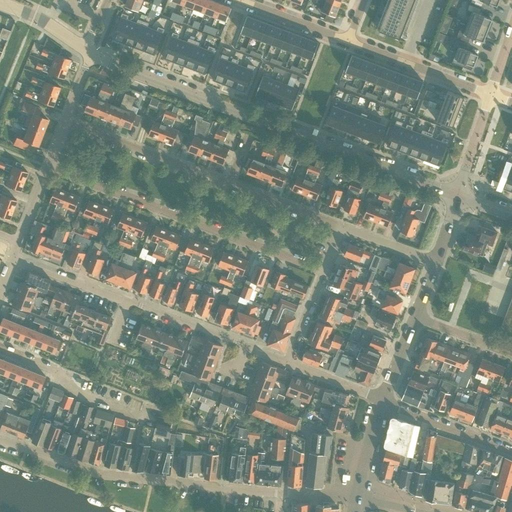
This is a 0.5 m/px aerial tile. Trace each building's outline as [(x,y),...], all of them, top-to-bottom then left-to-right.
[(138,11),(142,0),(127,0),(125,6),(138,11)] [(193,8),(196,0),(184,0),(183,4),(193,8)] [(204,12),(208,0),(196,0),(193,8),(204,12)] [(215,16),(220,4),(210,0),(208,0),(204,12),(215,16)] [(335,16),(339,5),(326,0),(322,11),(335,16)] [(390,0),(379,30),(400,38),(415,0),(390,0)] [(231,8),(220,4),(215,16),(226,21),(231,8)] [(488,31),(492,19),(479,14),(481,9),(469,4),(465,14),(470,16),(467,23),(488,31)] [(123,42),(131,21),(126,19),(128,16),(129,11),(125,10),(123,14),(122,14),(113,39),(123,42)] [(154,19),(156,13),(150,10),(148,16),(154,19)] [(170,18),(176,20),(179,15),(172,12),(170,18)] [(179,15),(176,20),(182,23),(185,17),(179,15)] [(247,16),(241,32),(251,36),(257,19),(247,16)] [(144,50),(152,29),(146,27),(149,21),(144,19),(144,22),(143,21),(134,46),(144,50)] [(257,19),(251,36),(261,40),(267,23),(257,19)] [(134,46),(143,21),(138,20),(137,23),(131,21),(123,42),(134,46)] [(198,29),(201,23),(194,20),(192,26),(198,29)] [(267,23),(261,40),(271,44),(278,27),(267,23)] [(470,37),(483,42),(488,31),(467,23),(465,29),(460,28),(456,37),(468,42),(470,37)] [(203,30),(209,33),(211,27),(205,24),(203,30)] [(157,31),(152,29),(144,50),(154,54),(164,29),(158,27),(157,31)] [(211,27),(209,33),(215,35),(217,29),(211,27)] [(278,27),(271,44),(282,48),(288,31),(278,27)] [(288,31),(282,48),(292,51),(298,35),(288,31)] [(0,37),(6,40),(8,35),(0,32),(0,37)] [(174,62),(182,40),(177,38),(178,35),(173,33),(164,58),(174,62)] [(298,35),(292,51),(302,55),(308,39),(298,35)] [(184,65),(194,40),(189,39),(187,42),(182,40),(174,62),(184,65)] [(308,39),(302,55),(312,59),(319,43),(308,39)] [(194,69),(202,48),(197,46),(198,42),(194,40),(184,65),(194,69)] [(455,40),(451,50),(456,52),(452,62),(471,70),(473,66),(474,66),(478,55),(465,50),(467,44),(455,40)] [(208,50),(202,48),(194,69),(205,73),(214,48),(209,46),(208,50)] [(52,63),(67,69),(70,60),(54,53),(48,51),(42,49),(40,54),(54,60),(52,63)] [(213,79),(223,83),(232,62),(226,60),(228,57),(225,56),(227,52),(223,51),(222,54),(222,55),(213,79)] [(352,55),(345,72),(356,75),(362,59),(352,55)] [(223,83),(234,87),(242,66),(237,64),(238,60),(233,59),(232,62),(223,83)] [(362,59),(356,75),(366,79),(372,62),(362,59)] [(63,79),(67,69),(52,63),(51,67),(43,64),(43,65),(37,62),(35,68),(63,79)] [(372,62),(366,79),(376,83),(382,66),(372,62)] [(242,66),(234,87),(244,91),(254,66),(248,64),(247,68),(242,66)] [(382,66),(376,83),(386,87),(393,70),(382,66)] [(393,70),(386,87),(397,91),(403,74),(393,70)] [(403,74),(397,91),(407,95),(413,78),(403,74)] [(263,75),(255,95),(267,100),(275,80),(263,75)] [(42,91),(56,97),(60,87),(32,76),(30,82),(35,84),(43,87),(42,91)] [(413,78),(407,95),(417,98),(423,82),(413,78)] [(275,80),(267,100),(280,105),(287,85),(275,80)] [(107,86),(108,87),(108,84),(104,82),(103,85),(102,85),(99,94),(104,96),(107,86)] [(287,85),(280,105),(292,110),(300,90),(287,85)] [(113,88),(108,87),(107,86),(104,96),(109,98),(113,88)] [(52,106),(56,97),(42,91),(41,95),(32,92),(26,90),(24,95),(52,106)] [(447,91),(444,101),(460,107),(464,97),(447,91)] [(119,124),(130,95),(125,93),(119,107),(113,105),(108,119),(119,124)] [(135,97),(130,95),(119,124),(131,128),(132,124),(138,127),(142,116),(130,112),(133,106),(132,106),(135,97)] [(102,101),(90,96),(85,111),(96,115),(102,101)] [(108,119),(113,105),(102,101),(96,115),(108,119)] [(444,101),(440,111),(457,117),(460,107),(444,101)] [(28,127),(42,132),(47,119),(38,116),(41,109),(24,102),(21,109),(26,111),(25,115),(27,115),(24,125),(28,126),(28,127)] [(337,127),(344,110),(346,104),(341,103),(339,108),(333,106),(327,123),(337,127)] [(347,130),(356,108),(351,106),(349,112),(344,110),(337,127),(347,130)] [(357,134),(364,117),(359,115),(361,110),(356,108),(347,130),(357,134)] [(161,140),(171,112),(165,110),(163,116),(161,123),(154,121),(148,135),(161,140)] [(367,138),(376,116),(377,112),(373,110),(371,114),(369,119),(364,117),(357,134),(367,138)] [(440,111),(436,120),(453,127),(457,117),(440,111)] [(177,114),(171,112),(161,140),(173,144),(179,131),(171,128),(174,120),(175,120),(177,114)] [(200,155),(206,140),(202,139),(207,127),(208,127),(210,123),(202,119),(203,117),(196,114),(194,119),(196,120),(194,136),(189,150),(200,155)] [(381,118),(376,116),(367,138),(378,142),(384,125),(379,123),(381,118)] [(37,145),(42,132),(28,127),(28,126),(24,125),(22,125),(22,124),(13,121),(11,126),(26,132),(23,140),(16,137),(13,144),(25,149),(28,142),(37,145)] [(398,150),(406,129),(401,127),(402,123),(397,121),(387,146),(398,150)] [(408,154),(416,132),(411,130),(412,127),(407,125),(406,129),(398,150),(408,154)] [(219,140),(223,130),(217,128),(214,138),(219,140)] [(228,132),(223,130),(219,140),(224,142),(228,132)] [(418,157),(427,132),(423,131),(421,134),(416,132),(408,154),(418,157)] [(428,161),(436,140),(431,138),(432,134),(427,132),(418,157),(428,161)] [(441,142),(436,140),(428,161),(439,165),(448,140),(443,138),(441,142)] [(217,145),(206,140),(200,155),(212,159),(217,145)] [(266,157),(270,148),(267,147),(268,144),(259,141),(257,148),(263,150),(261,156),(266,157)] [(228,149),(217,145),(212,159),(223,163),(228,149)] [(259,177),(270,181),(276,167),(270,165),(272,159),(275,150),(270,148),(266,157),(264,163),(259,177)] [(276,167),(270,181),(282,186),(287,171),(281,169),(283,164),(286,155),(280,153),(277,161),(278,162),(276,167)] [(259,177),(264,163),(253,158),(247,173),(259,177)] [(304,195),(317,160),(311,158),(307,171),(304,178),(297,176),(292,190),(304,195)] [(323,162),(317,160),(304,195),(317,199),(322,185),(315,182),(318,175),(323,162)] [(9,176),(24,181),(27,172),(0,161),(0,167),(3,169),(11,172),(9,176)] [(511,191),(511,162),(511,163),(502,187),(511,191)] [(335,176),(338,168),(333,166),(330,174),(327,182),(331,184),(331,186),(324,202),(336,207),(342,191),(336,188),(339,180),(334,179),(335,176)] [(360,192),(365,179),(354,174),(346,195),(349,196),(344,210),(355,214),(360,199),(356,197),(358,191),(360,192)] [(20,191),(24,181),(9,176),(8,180),(6,179),(0,177),(0,176),(0,183),(4,185),(20,191)] [(49,222),(55,224),(68,192),(55,187),(50,201),(57,204),(54,212),(53,211),(51,217),(52,217),(49,222)] [(381,208),(387,210),(389,203),(390,203),(392,196),(391,196),(394,190),(388,188),(386,194),(380,192),(378,198),(384,201),(381,208)] [(68,192),(55,224),(61,226),(65,216),(65,215),(67,208),(75,211),(80,197),(68,192)] [(0,204),(13,210),(16,200),(0,193),(0,204)] [(409,207),(413,197),(406,194),(402,204),(409,207)] [(83,214),(96,219),(101,205),(89,200),(83,214)] [(376,222),(381,208),(369,203),(363,217),(376,222)] [(424,222),(431,205),(425,203),(422,211),(418,210),(415,211),(408,209),(402,225),(404,226),(401,232),(412,236),(419,219),(424,222)] [(0,215),(9,219),(13,210),(0,204),(0,215)] [(93,226),(91,233),(96,235),(101,221),(108,224),(114,209),(101,205),(96,219),(93,226)] [(381,208),(376,222),(388,227),(394,212),(387,210),(381,208)] [(129,232),(135,218),(122,213),(117,227),(124,230),(121,237),(120,237),(118,244),(124,246),(126,239),(127,239),(130,232),(129,232)] [(147,222),(135,218),(129,232),(130,232),(142,237),(147,222)] [(84,231),(91,233),(93,226),(87,224),(84,231)] [(32,250),(39,252),(46,236),(40,234),(41,231),(43,232),(45,227),(40,225),(34,239),(36,240),(32,250)] [(39,252),(51,257),(62,228),(56,226),(52,236),(53,237),(53,239),(46,236),(39,252)] [(151,240),(163,244),(163,245),(169,230),(156,226),(151,240)] [(479,226),(475,236),(468,233),(466,240),(465,240),(462,249),(479,255),(479,254),(483,256),(485,248),(482,247),(483,242),(492,246),(497,232),(479,226)] [(62,228),(51,257),(60,260),(65,248),(68,249),(69,245),(62,242),(63,240),(64,241),(68,231),(62,228)] [(163,244),(160,252),(158,258),(157,258),(162,260),(164,261),(166,254),(168,247),(176,249),(181,235),(169,230),(163,245),(163,244)] [(88,239),(83,236),(80,243),(89,246),(91,240),(88,239)] [(133,241),(127,239),(126,239),(124,246),(130,248),(133,241)] [(186,269),(191,271),(202,243),(190,239),(184,253),(191,255),(188,263),(186,269)] [(98,257),(100,251),(102,247),(97,245),(98,242),(91,240),(88,249),(94,252),(93,255),(92,255),(86,270),(98,275),(104,259),(98,257)] [(75,242),(70,256),(67,263),(73,265),(73,267),(76,268),(78,267),(79,268),(85,253),(77,250),(79,244),(75,242)] [(202,243),(191,271),(197,273),(200,267),(199,267),(202,259),(209,262),(215,248),(202,243)] [(369,258),(369,256),(371,253),(364,250),(364,249),(349,244),(344,255),(360,261),(362,255),(369,258)] [(504,248),(501,256),(496,267),(501,269),(508,250),(504,248)] [(218,266),(229,270),(230,270),(236,256),(223,251),(218,266)] [(107,278),(118,283),(129,255),(123,253),(118,265),(112,263),(107,278)] [(129,255),(118,283),(130,287),(136,272),(129,270),(134,257),(129,255)] [(230,270),(229,270),(226,277),(227,278),(225,284),(231,286),(233,281),(232,281),(236,272),(243,275),(248,261),(236,256),(230,270)] [(378,268),(386,271),(410,280),(415,269),(400,263),(397,270),(388,266),(391,260),(382,257),(378,268)] [(145,261),(143,267),(135,289),(140,291),(140,292),(143,293),(145,293),(146,293),(152,279),(144,276),(146,271),(149,272),(152,262),(146,260),(145,261)] [(262,286),(269,269),(257,264),(251,281),(246,279),(244,285),(240,296),(249,300),(254,302),(258,291),(254,290),(257,284),(262,286)] [(341,264),(337,274),(351,280),(354,281),(356,275),(358,271),(341,264)] [(167,268),(164,267),(160,266),(159,270),(149,294),(154,296),(154,297),(157,299),(159,298),(160,299),(166,284),(158,281),(162,272),(165,273),(167,268)] [(364,280),(371,283),(375,272),(368,269),(364,280)] [(386,271),(384,276),(393,280),(391,286),(406,292),(410,280),(386,271)] [(29,272),(24,283),(37,288),(42,277),(29,272)] [(285,275),(276,272),(271,285),(280,289),(283,281),(292,285),(289,292),(303,298),(305,295),(306,296),(308,290),(307,289),(308,286),(285,277),(285,275)] [(176,280),(177,280),(174,288),(168,285),(163,300),(173,303),(181,282),(183,283),(186,275),(179,273),(176,280)] [(351,280),(337,274),(333,284),(346,289),(344,295),(356,299),(359,292),(353,290),(356,282),(351,280)] [(227,278),(226,277),(221,276),(219,282),(225,284),(227,278)] [(42,277),(37,288),(39,289),(52,294),(55,287),(50,285),(51,280),(42,277)] [(190,278),(189,282),(188,282),(183,295),(184,295),(180,306),(186,308),(185,310),(190,312),(191,310),(192,311),(198,294),(191,291),(195,280),(190,278)] [(384,282),(374,278),(372,284),(382,288),(384,282)] [(21,282),(17,293),(42,303),(44,298),(39,296),(37,297),(36,297),(39,289),(37,288),(24,283),(21,282)] [(212,285),(209,284),(204,283),(202,288),(201,293),(204,294),(197,313),(198,313),(199,314),(202,316),(203,315),(207,316),(214,297),(208,295),(210,290),(212,285)] [(57,288),(48,313),(53,314),(54,310),(53,309),(54,307),(55,307),(62,310),(69,292),(57,288)] [(402,300),(387,295),(377,291),(375,297),(382,300),(383,297),(386,298),(383,306),(398,312),(402,300)] [(69,292),(62,310),(68,312),(65,319),(71,321),(77,304),(80,297),(69,292)] [(240,296),(230,292),(230,293),(228,297),(230,298),(227,306),(221,304),(214,320),(221,323),(221,322),(227,324),(233,309),(235,310),(240,296)] [(42,303),(17,293),(12,305),(30,312),(33,303),(35,304),(36,306),(40,308),(42,303)] [(343,313),(352,317),(352,316),(357,318),(361,310),(356,308),(355,311),(346,307),(348,302),(346,301),(343,300),(329,295),(324,306),(338,311),(339,311),(343,313)] [(52,298),(46,296),(44,302),(50,304),(52,298)] [(293,317),(298,305),(282,299),(269,330),(272,331),(267,344),(283,351),(290,333),(296,318),(293,317)] [(239,329),(243,330),(253,305),(249,303),(244,314),(238,312),(233,326),(234,327),(235,328),(237,329),(239,329)] [(111,317),(77,304),(71,321),(70,322),(78,325),(76,329),(83,332),(85,327),(100,333),(97,342),(103,344),(113,320),(110,319),(111,317)] [(253,305),(243,330),(247,332),(248,333),(251,334),(252,334),(253,334),(259,320),(253,317),(257,306),(253,305)] [(336,318),(338,311),(324,306),(320,317),(334,322),(340,324),(342,320),(336,318)] [(394,322),(396,316),(373,307),(370,314),(377,317),(375,323),(391,329),(392,328),(393,327),(394,324),(394,322)] [(19,316),(20,311),(12,308),(11,312),(13,313),(10,320),(4,318),(0,326),(0,330),(11,335),(16,322),(15,322),(18,315),(19,316)] [(511,311),(509,320),(506,319),(501,331),(511,335),(511,311)] [(352,317),(343,313),(341,318),(350,322),(352,317)] [(43,325),(44,321),(35,317),(33,321),(43,325)] [(366,329),(368,323),(357,319),(354,324),(366,329)] [(327,338),(328,337),(332,327),(318,321),(313,332),(327,338)] [(23,339),(28,327),(16,322),(11,335),(23,339)] [(146,349),(153,328),(142,324),(137,338),(143,340),(141,347),(146,349)] [(70,336),(72,331),(57,326),(56,330),(70,336)] [(35,344),(40,332),(28,327),(23,339),(35,344)] [(165,332),(153,328),(146,349),(150,351),(153,344),(159,346),(165,332)] [(47,349),(52,337),(40,332),(35,344),(47,349)] [(176,336),(165,332),(159,346),(166,349),(163,356),(168,358),(176,336)] [(332,340),(332,339),(328,337),(327,338),(313,332),(309,343),(328,351),(330,346),(339,349),(341,344),(332,340)] [(386,340),(373,335),(366,332),(364,337),(371,340),(368,347),(382,352),(382,350),(384,350),(385,347),(384,346),(386,340)] [(334,334),(332,339),(332,340),(341,344),(343,337),(334,334)] [(187,341),(176,336),(168,358),(173,359),(176,352),(182,355),(187,341)] [(64,342),(52,337),(47,349),(55,352),(56,349),(61,351),(64,342)] [(203,343),(199,353),(217,360),(223,346),(198,337),(196,340),(203,343)] [(441,369),(449,347),(438,343),(438,342),(427,338),(426,340),(425,339),(420,352),(421,353),(421,354),(420,354),(418,360),(415,367),(423,370),(424,369),(439,375),(441,369)] [(376,366),(381,354),(361,346),(357,358),(376,366)] [(450,362),(455,364),(460,351),(449,347),(441,369),(446,371),(450,362)] [(310,348),(309,350),(306,349),(302,360),(318,366),(320,360),(326,363),(330,354),(321,351),(320,352),(310,348)] [(458,385),(466,388),(470,376),(463,374),(470,355),(460,351),(455,364),(461,366),(457,375),(462,376),(458,385)] [(217,360),(199,353),(198,357),(191,355),(189,361),(213,370),(217,360)] [(340,359),(335,372),(368,385),(372,376),(376,367),(357,360),(355,366),(351,364),(353,357),(343,353),(340,359)] [(0,372),(6,375),(11,362),(0,357),(0,372)] [(329,369),(335,372),(340,359),(334,357),(329,369)] [(483,391),(494,363),(482,358),(475,377),(481,380),(480,382),(477,389),(483,391)] [(213,370),(189,361),(187,365),(194,367),(192,374),(210,380),(213,370)] [(262,361),(256,375),(274,382),(278,372),(285,375),(287,371),(262,361)] [(18,380),(23,367),(11,362),(6,375),(18,380)] [(505,367),(494,363),(483,391),(489,393),(491,386),(490,386),(493,379),(500,381),(505,367)] [(161,364),(159,369),(170,373),(172,368),(161,364)] [(29,384),(34,371),(23,367),(18,380),(29,384)] [(46,376),(34,371),(29,384),(41,389),(46,376)] [(202,401),(209,382),(193,375),(181,371),(179,378),(194,384),(189,396),(202,401)] [(424,390),(428,380),(436,383),(438,378),(430,375),(429,377),(413,371),(411,377),(409,377),(408,380),(409,382),(408,383),(424,390)] [(256,375),(253,385),(278,395),(280,389),(276,387),(274,388),(272,387),(274,382),(256,375)] [(290,403),(294,405),(304,380),(292,376),(286,394),(292,396),(290,403)] [(304,380),(294,405),(299,407),(302,400),(309,403),(315,385),(304,380)] [(440,390),(441,390),(434,407),(438,409),(439,410),(441,411),(443,410),(444,411),(450,394),(449,393),(452,385),(443,381),(440,390)] [(223,387),(209,382),(202,401),(214,406),(218,395),(220,396),(220,394),(223,387)] [(278,395),(253,385),(249,395),(267,402),(270,394),(272,395),(273,397),(276,398),(278,395)] [(334,404),(338,392),(325,388),(318,386),(316,390),(324,393),(322,400),(334,404)] [(419,401),(423,392),(408,386),(402,399),(424,408),(426,404),(419,401)] [(60,402),(64,391),(53,387),(49,397),(60,402)] [(218,407),(230,412),(238,393),(223,387),(220,394),(223,395),(218,407)] [(460,417),(466,402),(460,400),(462,393),(457,391),(449,413),(460,417)] [(5,406),(8,399),(7,399),(9,396),(0,392),(0,409),(3,410),(4,406),(5,406)] [(349,395),(338,392),(334,404),(346,407),(346,406),(349,395)] [(480,400),(481,401),(484,394),(478,392),(476,398),(475,398),(473,404),(466,402),(460,417),(472,421),(480,400)] [(238,393),(230,412),(242,417),(247,404),(245,403),(248,397),(238,393)] [(69,409),(74,398),(70,396),(64,394),(60,406),(69,409)] [(484,394),(481,401),(482,401),(474,420),(477,421),(476,423),(488,427),(496,406),(496,404),(498,400),(484,394)] [(303,418),(253,399),(247,413),(282,426),(281,438),(285,439),(285,442),(291,443),(292,430),(297,432),(303,418)] [(77,414),(81,402),(74,400),(70,412),(77,414)] [(498,400),(496,404),(496,406),(499,407),(496,414),(490,428),(495,430),(496,432),(498,433),(500,432),(502,433),(507,418),(501,415),(503,409),(506,403),(498,400)] [(334,404),(332,412),(331,411),(330,409),(322,407),(320,412),(346,419),(349,407),(346,406),(346,407),(334,404)] [(77,457),(93,407),(87,405),(81,420),(86,422),(83,429),(81,428),(78,435),(73,434),(66,454),(77,457)] [(18,416),(12,434),(24,438),(27,431),(31,433),(40,409),(36,407),(30,421),(18,416)] [(94,422),(99,424),(103,411),(97,409),(94,422)] [(105,426),(108,413),(103,411),(99,424),(105,426)] [(0,428),(12,434),(18,416),(7,412),(0,428)] [(329,418),(330,418),(328,427),(342,431),(346,419),(320,412),(319,417),(323,418),(327,419),(329,418)] [(114,414),(108,413),(105,426),(110,427),(114,414)] [(158,417),(155,427),(169,431),(172,420),(158,417)] [(397,418),(397,420),(396,420),(395,420),(394,420),(393,421),(393,422),(386,448),(412,457),(420,426),(397,418)] [(511,419),(507,418),(502,433),(504,434),(504,435),(507,436),(508,435),(511,436),(511,419)] [(44,446),(52,425),(52,423),(41,419),(32,441),(44,446)] [(217,421),(212,419),(208,427),(214,429),(217,421)] [(52,425),(44,446),(54,449),(62,428),(63,424),(59,422),(57,427),(52,425)] [(242,434),(243,428),(235,425),(234,433),(234,437),(242,438),(242,434)] [(135,428),(133,428),(127,426),(117,467),(128,470),(133,449),(128,447),(129,442),(132,443),(135,428)] [(422,459),(431,462),(437,432),(427,428),(422,459)] [(73,434),(73,433),(63,429),(56,450),(66,454),(73,434)] [(97,433),(86,430),(77,457),(88,461),(97,433)] [(332,435),(312,432),(306,486),(322,488),(326,455),(330,455),(332,435)] [(171,474),(176,434),(171,433),(168,444),(172,444),(170,452),(166,451),(160,473),(171,474)] [(305,439),(291,433),(291,443),(290,460),(288,485),(301,486),(305,439)] [(437,434),(434,447),(440,448),(443,436),(437,434)] [(284,459),(285,442),(285,439),(281,438),(272,437),(270,457),(284,459)] [(102,438),(100,442),(95,440),(88,462),(99,465),(106,439),(102,438)] [(140,438),(139,443),(132,470),(143,471),(150,445),(146,444),(147,439),(140,438)] [(452,439),(450,451),(464,454),(467,444),(452,439)] [(118,440),(117,445),(110,443),(105,465),(116,467),(123,441),(118,440)] [(467,444),(464,454),(462,460),(476,465),(480,448),(467,444)] [(240,454),(232,453),(232,461),(229,481),(242,482),(244,463),(246,447),(240,446),(240,454)] [(158,473),(164,452),(150,448),(144,469),(158,473)] [(386,448),(383,462),(397,466),(397,464),(398,465),(400,453),(386,448)] [(473,477),(471,482),(476,484),(477,481),(482,482),(484,476),(487,477),(488,469),(492,453),(483,449),(478,466),(479,466),(475,477),(473,477)] [(259,452),(255,483),(281,486),(283,466),(277,465),(275,464),(275,465),(261,464),(261,461),(264,461),(264,453),(263,453),(263,452),(259,452)] [(201,473),(203,455),(186,453),(186,457),(180,456),(178,474),(188,475),(188,471),(201,473)] [(409,456),(400,453),(398,465),(406,467),(409,456)] [(502,456),(492,453),(488,469),(487,477),(490,477),(492,471),(498,473),(502,456)] [(218,455),(214,455),(207,454),(205,478),(215,479),(218,455)] [(255,483),(258,455),(247,454),(244,482),(255,483)] [(416,459),(412,457),(409,470),(401,469),(397,486),(399,487),(410,491),(414,471),(416,459)] [(511,511),(511,459),(505,457),(498,481),(495,480),(490,495),(496,496),(508,500),(509,500),(504,511),(511,511)] [(432,462),(431,462),(423,460),(421,472),(415,471),(410,491),(421,496),(425,479),(429,480),(432,462)] [(383,462),(379,479),(389,483),(393,468),(396,469),(397,466),(383,462)] [(474,475),(462,472),(459,471),(455,487),(455,491),(453,505),(464,508),(468,495),(461,493),(463,486),(469,488),(471,482),(473,477),(474,475)] [(454,483),(429,480),(426,500),(451,503),(454,483)] [(495,501),(496,496),(490,495),(472,490),(467,509),(477,511),(491,511),(494,503),(495,501)] [(504,511),(507,502),(498,499),(496,504),(493,511),(504,511)] [(309,511),(310,504),(292,503),(291,511),(309,511)]
